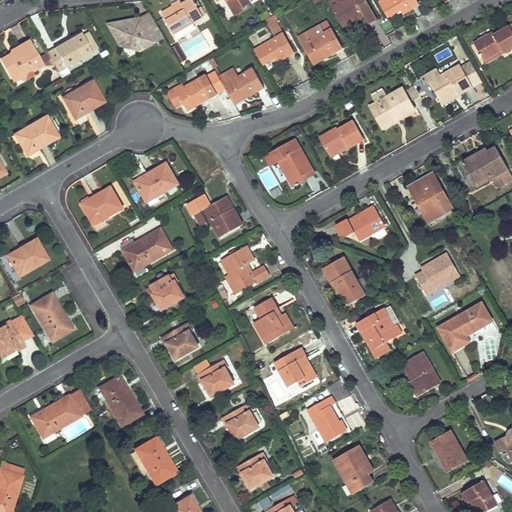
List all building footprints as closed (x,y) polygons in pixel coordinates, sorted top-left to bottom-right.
[(198,9),(198,8),(193,0),(184,0),(179,3),(180,3),(162,13),(172,31),(176,38),(194,28),(192,24),(203,18),(198,9)] [(215,0),(217,3),(222,0),(224,0),(225,2),(228,0),(238,14),(250,6),(246,0),(215,0)] [(228,0),(225,2),(234,16),(238,14),(228,0)] [(332,0),(329,2),(332,8),(345,0),(332,0)] [(365,13),(367,18),(370,22),(378,17),(367,0),(345,0),(332,8),(341,23),(354,15),(356,19),(365,13)] [(398,11),(400,10),(401,9),(404,13),(420,4),(417,0),(384,0),(381,3),(386,13),(396,7),(398,11)] [(386,13),(389,17),(398,11),(396,7),(386,13)] [(142,20),(134,21),(139,29),(148,31),(157,25),(151,14),(142,20)] [(341,23),(343,27),(356,19),(354,15),(341,23)] [(295,51),(276,18),(266,24),(274,37),(254,49),(260,59),(268,54),(272,59),(275,57),(277,61),(295,51)] [(164,37),(157,25),(148,31),(139,29),(134,21),(115,24),(112,29),(122,46),(128,42),(137,45),(141,51),(164,37)] [(322,32),(317,25),(311,28),(315,35),(322,32)] [(322,32),(315,35),(311,28),(297,37),(311,60),(324,52),(326,55),(342,45),(331,26),(322,32)] [(511,47),(511,32),(509,27),(494,35),(493,34),(474,44),(483,60),(502,50),(503,53),(511,47)] [(87,30),(81,33),(92,51),(97,48),(87,30)] [(207,30),(202,33),(209,46),(214,43),(207,30)] [(49,53),(55,64),(59,71),(92,51),(81,33),(49,53)] [(20,47),(20,48),(21,49),(19,54),(13,57),(12,54),(1,59),(13,80),(33,68),(34,70),(43,65),(40,58),(30,41),(20,47)] [(128,42),(122,46),(141,51),(137,45),(128,42)] [(176,44),(170,48),(179,63),(185,60),(176,44)] [(19,54),(21,49),(12,54),(13,57),(19,54)] [(483,60),(484,63),(503,53),(502,50),(483,60)] [(326,55),(324,52),(311,60),(313,63),(326,55)] [(49,53),(40,58),(43,65),(55,64),(49,53)] [(272,59),(268,54),(260,59),(263,64),(272,59)] [(457,95),(464,91),(472,87),(471,86),(483,80),(472,61),(461,68),(460,65),(440,76),(436,69),(421,78),(425,85),(429,82),(439,101),(456,93),(457,95)] [(246,92),(247,93),(248,94),(264,85),(253,67),(223,84),(232,100),(246,92)] [(33,68),(13,80),(16,85),(36,74),(34,70),(33,68)] [(187,107),(194,103),(200,99),(202,103),(217,93),(205,75),(184,88),(178,92),(185,103),(187,107)] [(104,101),(98,91),(92,81),(64,97),(76,118),(104,101)] [(167,93),(176,108),(185,103),(178,92),(184,88),(181,84),(167,93)] [(416,112),(403,91),(388,99),(378,104),(371,109),(381,127),(398,117),(400,121),(416,112)] [(232,100),(234,103),(248,94),(247,93),(246,92),(232,100)] [(388,99),(384,92),(374,97),(378,104),(388,99)] [(439,101),(441,104),(457,95),(456,93),(439,101)] [(187,107),(189,110),(202,103),(200,99),(194,103),(187,107)] [(58,137),(52,127),(47,116),(16,134),(27,154),(58,137)] [(400,121),(398,117),(381,127),(384,131),(400,121)] [(349,150),(365,141),(354,123),(338,131),(336,129),(320,138),(329,156),(346,146),(349,150)] [(292,175),(294,179),(296,183),(315,174),(295,139),(265,155),(270,164),(279,159),(289,177),(292,175)] [(349,150),(346,146),(329,156),(331,159),(349,150)] [(498,187),(511,179),(511,176),(496,147),(477,157),(475,155),(464,161),(474,180),(490,172),(492,176),(498,187)] [(149,201),(150,203),(151,205),(161,200),(158,196),(179,184),(167,163),(136,181),(148,201),(149,201)] [(474,180),(477,184),(492,176),(490,172),(474,180)] [(451,206),(434,173),(409,186),(427,219),(436,214),(438,218),(444,215),(442,210),(451,206)] [(82,203),(88,213),(94,223),(122,207),(111,187),(82,203)] [(243,224),(235,210),(227,196),(204,209),(210,221),(219,237),(243,224)] [(358,217),(349,222),(360,241),(372,234),(384,227),(386,226),(374,206),(367,210),(368,212),(358,217)] [(454,210),(451,206),(442,210),(444,215),(454,210)] [(204,209),(195,214),(201,225),(210,221),(204,209)] [(438,218),(436,214),(427,219),(429,223),(438,218)] [(387,234),(384,227),(372,234),(375,240),(387,234)] [(173,248),(167,238),(162,228),(124,250),(136,270),(173,248)] [(8,255),(14,265),(19,275),(48,259),(36,239),(8,255)] [(248,246),(223,260),(242,294),(272,276),(267,267),(256,274),(253,275),(247,266),(251,264),(256,261),(248,246)] [(440,281),(449,276),(458,272),(448,253),(414,272),(426,294),(442,285),(440,281)] [(364,294),(355,274),(345,255),(324,265),(343,304),(364,294)] [(251,264),(247,266),(253,275),(256,274),(251,264)] [(50,276),(49,276),(53,284),(61,279),(57,272),(50,276)] [(442,285),(460,276),(458,272),(449,276),(440,281),(442,285)] [(184,296),(179,289),(175,281),(177,280),(173,273),(147,287),(152,295),(154,294),(162,308),(184,296)] [(426,298),(434,311),(449,302),(442,289),(426,298)] [(12,297),(16,306),(24,302),(20,293),(12,297)] [(72,329),(62,311),(51,293),(31,305),(52,340),(72,329)] [(278,310),(272,299),(255,309),(261,320),(255,324),(266,345),(287,334),(283,327),(289,324),(284,315),(281,316),(278,318),(274,311),(278,310)] [(466,335),(479,328),(492,320),(481,302),(439,327),(452,350),(469,340),(466,335)] [(384,307),(383,306),(357,321),(362,330),(365,329),(374,346),(401,331),(396,323),(393,325),(393,324),(399,320),(390,304),(384,307)] [(34,335),(21,313),(3,324),(4,326),(0,328),(0,352),(2,356),(16,348),(17,350),(26,345),(24,341),(34,335)] [(287,314),(284,315),(289,324),(283,327),(287,334),(295,329),(287,314)] [(199,346),(194,339),(190,331),(192,330),(187,323),(162,337),(166,345),(168,344),(177,359),(199,346)] [(362,330),(371,348),(374,346),(365,329),(362,330)] [(307,357),(303,349),(275,364),(289,389),(298,384),(300,388),(313,381),(302,359),(307,357)] [(417,394),(429,388),(441,381),(424,350),(407,359),(416,376),(410,380),(417,394)] [(307,357),(302,359),(313,381),(318,378),(307,357)] [(235,383),(230,375),(226,368),(228,367),(224,360),(198,374),(202,381),(204,380),(213,395),(235,383)] [(142,412),(131,393),(120,374),(99,386),(121,424),(142,412)] [(90,409),(79,390),(68,396),(74,406),(80,416),(90,409)] [(320,401),(329,395),(326,390),(317,395),(320,401)] [(494,401),(490,391),(481,396),(486,406),(494,401)] [(80,416),(74,406),(68,396),(31,418),(43,437),(80,416)] [(333,397),(308,411),(327,444),(348,432),(342,421),(340,422),(332,407),(337,405),(333,397)] [(259,427),(254,419),(250,412),(253,411),(248,403),(223,417),(227,425),(229,424),(237,439),(259,427)] [(511,423),(511,433),(494,441),(499,452),(506,450),(511,462),(511,461),(511,423)] [(447,471),(457,466),(467,460),(451,429),(430,440),(447,471)] [(177,470),(166,453),(156,436),(135,448),(156,482),(177,470)] [(369,474),(367,471),(361,459),(366,456),(361,447),(336,461),(350,486),(354,483),(359,491),(374,482),(369,474)] [(274,476),(269,468),(265,461),(267,459),(263,452),(237,467),(241,475),(243,474),(251,489),(262,483),(270,478),(274,476)] [(369,474),(374,471),(366,456),(361,459),(367,471),(369,474)] [(25,470),(2,462),(0,468),(0,469),(23,476),(25,470)] [(0,511),(11,511),(16,497),(23,476),(0,469),(0,511)] [(270,478),(262,483),(266,489),(274,484),(270,478)] [(474,504),(476,509),(478,511),(481,511),(496,505),(483,480),(464,490),(472,505),(474,504)] [(354,483),(350,486),(354,493),(359,491),(354,483)] [(461,491),(471,511),(478,511),(476,509),(474,504),(472,505),(464,490),(461,491)] [(172,511),(199,511),(190,495),(170,507),(172,511)] [(294,511),(292,507),(291,505),(293,504),(289,498),(263,511),(294,511)] [(392,502),(374,511),(398,511),(396,509),(392,502)] [(304,511),(299,503),(292,507),(294,511),(304,511)]
